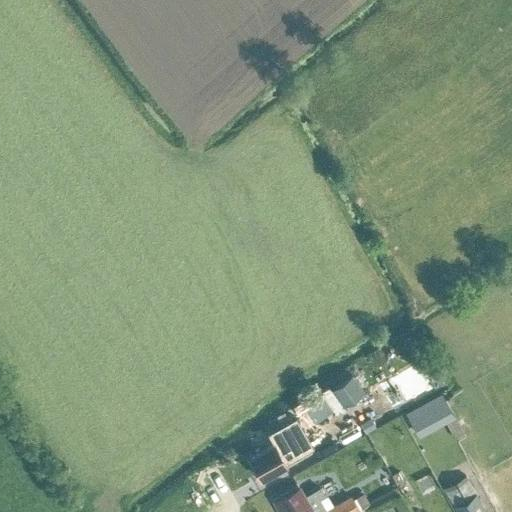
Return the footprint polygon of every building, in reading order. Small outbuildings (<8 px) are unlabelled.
[(428,355),(378,383),(394,412),(444,383),(428,355)] [(354,362),(346,368),(352,377),(360,372),(354,362)] [(439,391),(405,410),(416,430),(450,411),(442,398),(439,392),(439,391)] [(274,441),(248,455),(260,477),(287,461),(313,446),(296,416),(269,431),(274,441)] [(442,485),(457,511),(487,511),(465,472),(442,485)] [(273,499),(279,511),(282,511),(284,511),(350,511),(358,508),(350,494),(340,500),(339,498),(332,502),(327,493),(325,494),(320,486),(304,495),(299,485),(273,499)]
